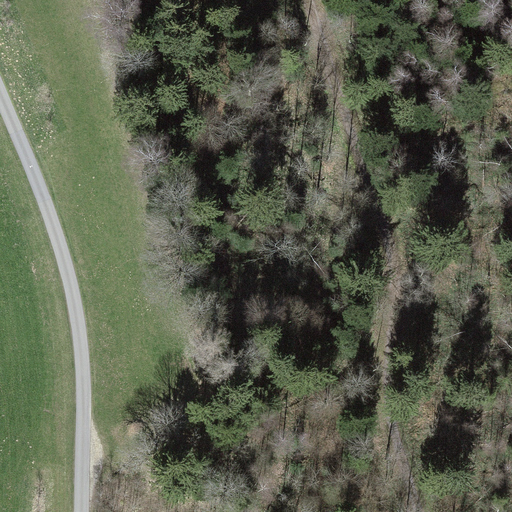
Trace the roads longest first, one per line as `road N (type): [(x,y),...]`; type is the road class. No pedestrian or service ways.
road 1 (track): [(310,0),(395,234),(389,396),(418,511)]
road 2 (unclassified): [(0,86),(59,230),(89,396),(85,511)]
